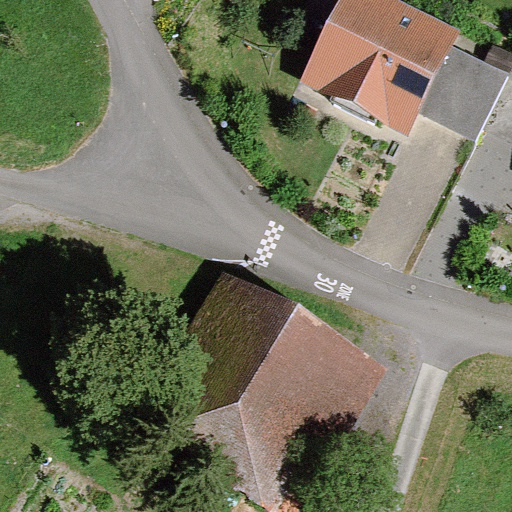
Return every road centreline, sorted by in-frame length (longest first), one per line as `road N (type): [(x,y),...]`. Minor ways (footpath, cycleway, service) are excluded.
road 1 (residential): [(156,224),(511,336)]
road 2 (residential): [(110,2),(152,110),(156,224)]
road 3 (unclassified): [(0,178),(156,224)]
